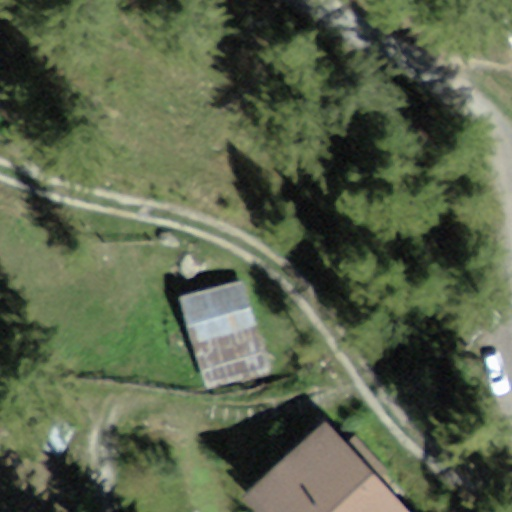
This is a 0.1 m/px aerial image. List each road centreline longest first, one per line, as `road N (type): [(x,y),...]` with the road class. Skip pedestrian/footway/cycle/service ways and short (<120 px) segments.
road 1 (track): [(365,368),(252,275),(196,216),(151,191),(107,196)]
road 2 (track): [(318,0),(459,90),(502,150),(511,213)]
road 3 (track): [(107,196),(86,225),(81,271),(94,384)]
road 4 (track): [(511,466),(442,454),(392,423),(365,368)]
road 5 (track): [(94,384),(96,511)]
